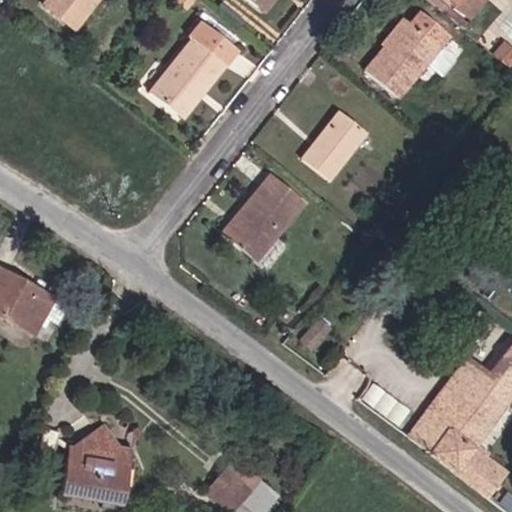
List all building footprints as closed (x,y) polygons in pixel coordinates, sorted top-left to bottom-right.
[(46,0),(41,6),(73,30),(95,0),(46,0)] [(261,12),(270,0),(261,0),(255,8),(261,12)] [(468,18),(482,0),(460,0),(455,7),(468,18)] [(446,37),(417,13),(407,26),(406,24),(384,51),(382,49),(362,73),(395,99),(423,64),(436,49),(446,37)] [(384,51),(406,24),(400,20),(378,46),(382,49),(384,51)] [(233,50),(198,23),(186,39),(188,41),(146,94),(174,116),(189,97),(194,100),(233,50)] [(511,69),(511,52),(506,47),(497,57),(511,70),(511,69)] [(439,77),(451,62),(451,54),(443,48),(436,49),(423,64),(439,77)] [(179,120),(194,100),(189,97),(174,116),(179,120)] [(363,133),(337,113),(299,162),(325,182),(363,133)] [(301,203),(268,176),(220,235),(252,262),(301,203)] [(338,248),(350,234),(337,223),(325,237),(338,248)] [(50,300),(0,272),(0,318),(30,335),(50,300)] [(310,350),(327,330),(317,321),(299,341),(310,350)] [(511,342),(487,376),(465,360),(406,440),(486,499),(504,476),(471,452),(511,397),(511,342)] [(127,452),(116,449),(101,428),(80,443),(77,460),(66,458),(59,495),(100,503),(101,497),(118,500),(127,452)] [(77,460),(80,443),(71,450),(68,449),(66,458),(77,460)] [(256,482),(230,460),(220,472),(246,494),(256,482)] [(231,511),(246,494),(220,472),(201,494),(222,511),(231,511)] [(266,510),(277,497),(259,482),(248,495),(266,510)] [(264,511),(266,510),(248,495),(233,511),(264,511)] [(111,511),(114,511),(116,505),(117,506),(118,500),(101,497),(100,503),(99,509),(111,511)]
